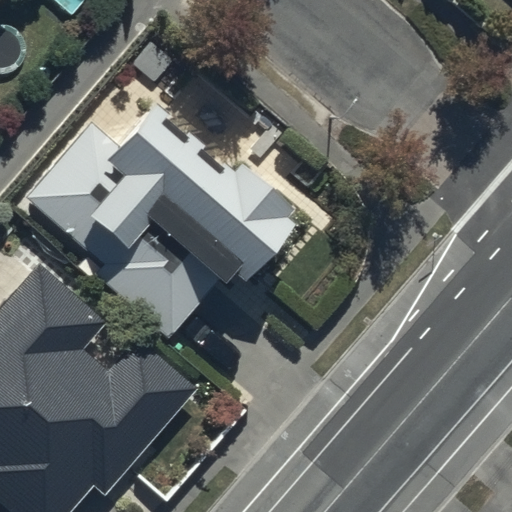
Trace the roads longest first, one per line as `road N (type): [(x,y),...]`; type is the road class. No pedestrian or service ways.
road 1 (residential): [(291,0),(511,191)]
road 2 (tertiary): [(511,296),(323,511)]
